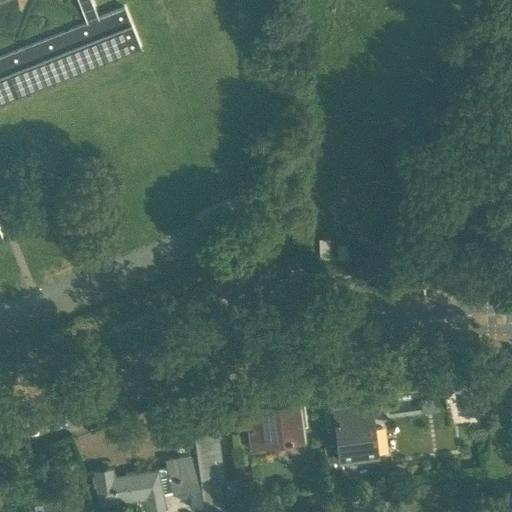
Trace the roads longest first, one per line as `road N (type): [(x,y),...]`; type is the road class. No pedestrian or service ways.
road 1 (secondary): [(0,425),(214,339),(337,322)]
road 2 (secondary): [(511,308),(337,322)]
road 3 (secondary): [(337,322),(511,330)]
